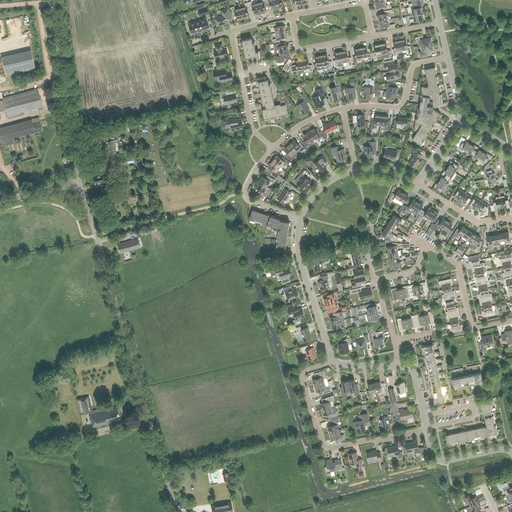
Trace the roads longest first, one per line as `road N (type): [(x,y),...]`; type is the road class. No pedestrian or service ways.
road 1 (tertiary): [(179,511),(79,182)]
road 2 (residential): [(427,430),(326,448),(301,378),(331,361)]
road 3 (unclassified): [(79,182),(53,0)]
road 4 (residential): [(331,361),(297,253),(300,216)]
road 5 (residential): [(427,247),(457,265),(473,326),(511,321)]
road 6 (residential): [(342,109),(395,108),(413,65),(447,57)]
road 7 (residential): [(271,148),(251,125),(231,32)]
